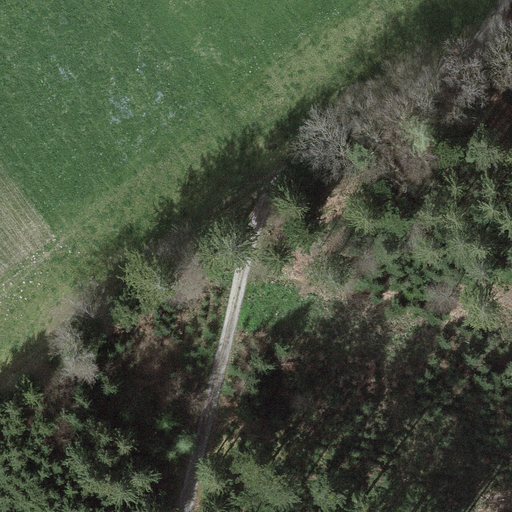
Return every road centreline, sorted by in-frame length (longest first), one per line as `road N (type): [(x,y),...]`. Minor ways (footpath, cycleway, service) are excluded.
road 1 (track): [(511,21),(279,169),(230,323),(189,511)]
road 2 (track): [(0,376),(279,169)]
